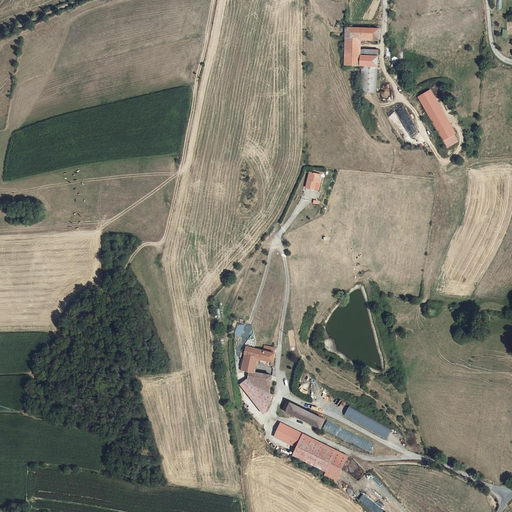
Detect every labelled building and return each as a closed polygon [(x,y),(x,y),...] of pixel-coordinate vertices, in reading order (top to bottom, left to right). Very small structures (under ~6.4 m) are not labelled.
[(378,39),(379,28),(346,27),(343,27),(343,31),(346,31),(346,38),(363,38),(378,39)] [(346,38),(345,55),(363,56),(363,38),(346,38)] [(362,65),(378,66),(378,56),(363,56),(345,55),(345,65),(362,65)] [(378,66),(362,65),(361,88),(377,88),(378,66)] [(432,90),(420,97),(447,147),(458,141),(455,135),(457,134),(432,90)] [(323,180),(311,177),(307,193),(316,195),(317,190),(320,191),(321,188),(323,180)] [(242,337),(245,325),(237,323),(234,335),(242,337)] [(247,355),(257,358),(273,361),(275,347),(268,346),(268,348),(264,348),(263,351),(246,347),(245,353),(247,355)] [(268,377),(269,373),(255,372),(257,358),(247,355),(244,371),(248,372),(249,378),(237,386),(257,414),(258,414),(259,415),(259,416),(259,417),(261,414),(266,391),(267,384),(268,377)] [(324,420),(287,402),(283,410),(320,428),(324,420)] [(344,417),(389,437),(393,427),(349,407),(344,417)] [(322,431),(371,450),(375,441),(326,422),(322,431)] [(348,456),(281,423),(274,436),(296,448),(293,455),(327,472),(324,477),(335,483),(348,456)]
